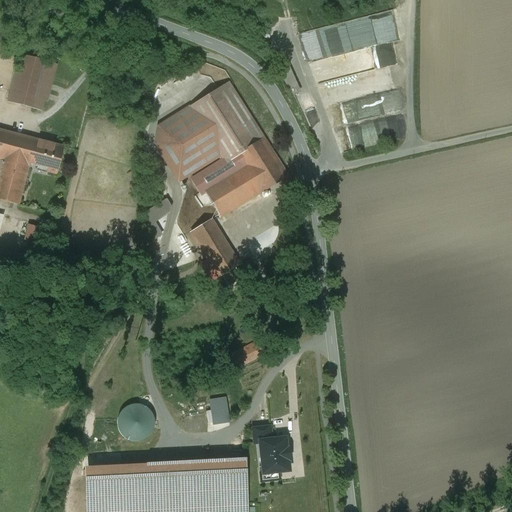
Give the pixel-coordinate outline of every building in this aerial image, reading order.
[(339,25),(342,35),(350,32),(347,22),(339,25)] [(47,54),(25,48),(19,71),(16,70),(8,100),(40,109),(43,99),(46,100),(56,63),(45,60),(47,54)] [(288,177),(230,87),(190,112),(162,129),(159,143),(182,181),(188,177),(199,195),(204,192),(220,217),(288,177)] [(162,129),(190,112),(188,107),(157,127),(154,144),(178,183),(182,181),(159,143),(162,129)] [(63,148),(0,130),(0,159),(2,160),(0,165),(0,200),(17,205),(29,162),(46,167),(45,172),(55,175),(63,148)] [(170,209),(165,201),(144,214),(149,221),(143,225),(153,241),(161,236),(152,220),(170,209)] [(227,283),(239,275),(234,267),(239,264),(207,214),(181,230),(213,280),(222,275),(227,283)] [(230,329),(191,348),(198,362),(237,343),(230,329)] [(230,363),(233,369),(263,355),(257,343),(228,357),(230,363)] [(225,395),(219,397),(225,420),(232,418),(225,395)] [(148,409),(143,407),(138,405),(133,405),(128,406),(124,409),(120,413),(118,418),(117,423),(118,428),(120,433),(123,437),(128,440),(133,442),(138,442),(143,440),(148,438),(151,434),(153,429),(154,424),(153,418),(151,414),(148,409)] [(260,442),(268,441),(267,428),(254,429),(255,443),(260,443),(260,442)] [(268,441),(260,442),(260,443),(263,473),(287,471),(284,440),(268,441)] [(244,511),(242,460),(89,468),(89,511),(244,511)]
